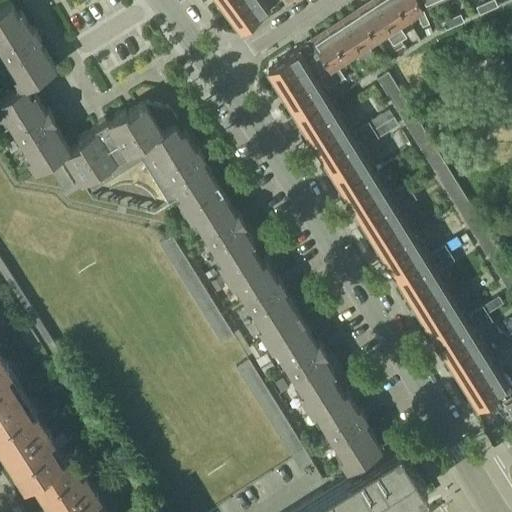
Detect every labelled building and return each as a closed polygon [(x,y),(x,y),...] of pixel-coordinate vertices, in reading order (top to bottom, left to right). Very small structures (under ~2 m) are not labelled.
[(14,75),(20,85),(25,84),(55,65),(38,37),(40,36),(33,24),(30,25),(20,8),(17,10),(10,0),(0,6),(0,52),(3,51),(17,73),(14,75)] [(221,0),(240,25),(270,4),(269,4),(275,0),(221,0)] [(377,0),(369,0),(359,6),(378,36),(385,32),(393,44),(402,38),(377,0)] [(398,23),(410,16),(399,0),(377,0),(402,38),(406,35),(398,23)] [(419,0),(399,0),(410,16),(416,12),(422,24),(429,20),(419,0)] [(495,0),(487,0),(485,1),(488,9),(497,5),(495,0)] [(479,13),(488,9),(485,1),(475,5),(479,13)] [(367,44),(378,36),(359,6),(343,16),(370,58),(375,55),(367,44)] [(460,13),(451,17),(454,24),(463,20),(460,13)] [(343,16),(328,27),(347,57),(354,52),(362,63),(370,58),(343,16)] [(445,28),(454,24),(451,17),(442,21),(445,28)] [(430,25),(424,28),(427,34),(433,32),(430,25)] [(336,64),(347,57),(328,27),(311,37),(320,51),(325,59),(331,67),(336,64)] [(268,64),(288,96),(318,77),(331,67),(325,59),(311,67),(306,59),(320,51),(311,37),(268,64)] [(288,96),(307,126),(336,108),(323,86),(328,84),(329,85),(344,75),(336,64),(331,67),(318,77),(288,96)] [(388,70),(377,77),(382,86),(393,79),(388,70)] [(393,79),(382,86),(386,93),(398,86),(393,79)] [(25,84),(20,85),(0,97),(0,113),(1,114),(4,112),(18,135),(13,137),(16,142),(21,140),(30,155),(27,157),(35,169),(63,151),(69,147),(51,119),(54,118),(47,106),(44,108),(33,90),(30,92),(25,84)] [(398,86),(386,93),(391,100),(402,93),(398,86)] [(402,93),(391,100),(395,107),(407,100),(402,93)] [(170,201),(178,195),(193,185),(199,196),(219,184),(202,157),(204,156),(196,144),(194,145),(184,128),(180,130),(175,121),(178,119),(170,106),(145,100),(127,111),(125,107),(108,118),(107,116),(94,123),(95,126),(78,137),(80,140),(69,147),(63,151),(89,190),(141,158),(170,201)] [(407,100),(395,107),(400,114),(411,107),(407,100)] [(350,130),(336,108),(307,126),(326,157),(393,115),(389,107),(350,130)] [(411,107),(400,114),(404,121),(416,114),(411,107)] [(416,114),(404,121),(409,128),(420,121),(416,114)] [(326,157),(345,187),(374,169),(360,145),(398,123),(393,115),(326,157)] [(420,121),(409,128),(413,136),(424,128),(420,121)] [(424,128),(413,136),(417,143),(429,136),(424,128)] [(429,136),(417,143),(422,150),(433,143),(429,136)] [(13,139),(7,142),(12,151),(18,147),(13,139)] [(433,143),(422,150),(426,157),(438,150),(433,143)] [(438,150),(426,157),(431,164),(442,157),(438,150)] [(442,157),(431,164),(435,171),(447,164),(442,157)] [(447,164),(435,171),(440,178),(451,171),(447,164)] [(389,192),(374,169),(345,187),(364,218),(411,188),(407,181),(389,192)] [(451,171),(440,178),(444,185),(455,178),(451,171)] [(455,178),(444,185),(448,193),(460,186),(455,178)] [(199,196),(193,185),(178,195),(191,216),(194,214),(203,229),(199,232),(202,237),(206,234),(221,257),(217,259),(231,281),(234,279),(261,260),(249,241),(253,239),(242,222),(244,221),(237,209),(235,210),(219,184),(199,196)] [(460,186),(448,193),(453,200),(464,193),(460,186)] [(364,218),(383,249),(412,230),(398,207),(416,196),(411,188),(364,218)] [(464,193),(453,200),(457,207),(469,200),(464,193)] [(469,200),(457,207),(462,214),(473,207),(469,200)] [(473,207),(462,214),(466,221),(478,214),(473,207)] [(478,214),(466,221),(471,228),(482,221),(478,214)] [(482,221),(471,228),(475,235),(486,228),(482,221)] [(486,228),(475,235),(480,243),(491,236),(486,228)] [(426,253),(412,230),(383,249),(401,279),(449,250),(461,242),(456,234),(426,253)] [(464,241),(469,238),(466,232),(461,235),(464,241)] [(233,333),(171,234),(159,241),(221,341),(233,333)] [(491,236),(480,243),(484,250),(495,243),(491,236)] [(495,243),(484,250),(488,257),(500,250),(495,243)] [(401,279),(420,310),(450,292),(436,268),(454,258),(449,250),(401,279)] [(500,250),(488,257),(493,264),(504,257),(500,250)] [(0,255),(0,269),(56,357),(62,353),(0,255)] [(504,257),(493,264),(497,271),(509,264),(504,257)] [(271,346),(275,344),(306,325),(283,287),(285,286),(278,274),(276,276),(265,258),(261,260),(234,279),(248,302),(244,304),(247,310),(252,307),(261,322),(258,324),(271,346)] [(511,269),(509,264),(497,271),(502,278),(511,271),(511,269)] [(216,271),(213,267),(205,271),(208,276),(216,271)] [(511,271),(502,278),(506,285),(511,281),(511,271)] [(220,275),(211,281),(217,289),(225,284),(220,275)] [(450,292),(420,310),(439,341),(487,311),(503,301),(499,294),(464,314),(450,292)] [(439,341),(458,371),(488,353),(474,329),(492,319),(487,311),(439,341)] [(39,339),(30,325),(19,332),(28,346),(39,339)] [(312,411),(315,410),(342,391),(330,372),(334,369),(324,352),(325,351),(318,339),(316,341),(306,325),(275,344),(285,360),(280,363),(283,368),(288,365),(302,387),(298,389),(312,411)] [(257,341),(248,346),(255,358),(264,353),(257,341)] [(0,402),(19,391),(6,370),(11,367),(0,350),(0,402)] [(488,353),(458,371),(478,403),(508,384),(488,353)] [(299,466),(312,459),(249,357),(236,365),(299,466)] [(275,366),(266,373),(268,377),(278,371),(275,366)] [(283,376),(275,380),(281,390),(289,385),(283,376)] [(88,403),(80,389),(68,396),(77,410),(88,403)] [(346,389),(342,391),(315,410),(329,432),(324,435),(328,440),(332,437),(342,452),(339,454),(347,467),(381,445),(364,418),(366,417),(359,405),(357,406),(346,389)] [(30,408),(19,391),(0,402),(0,443),(24,482),(32,478),(62,458),(49,437),(52,434),(35,407),(30,408)] [(511,392),(500,400),(495,403),(502,413),(511,407),(511,409),(511,392)] [(398,441),(379,453),(285,511),(384,511),(427,486),(398,441)] [(62,458),(32,478),(53,511),(103,511),(97,501),(100,498),(84,472),(80,475),(67,454),(62,458)] [(129,468),(121,455),(113,460),(121,473),(129,468)] [(170,511),(157,490),(121,511),(170,511)]
